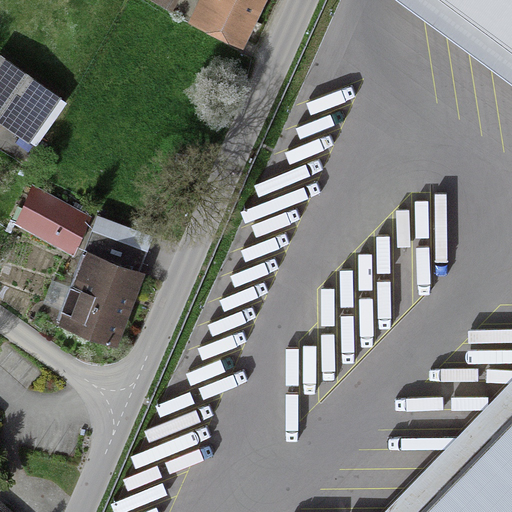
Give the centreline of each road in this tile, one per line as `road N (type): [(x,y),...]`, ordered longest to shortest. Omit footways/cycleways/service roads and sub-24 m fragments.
road 1 (residential): [(303,0),(126,402)]
road 2 (residential): [(0,316),(126,402)]
